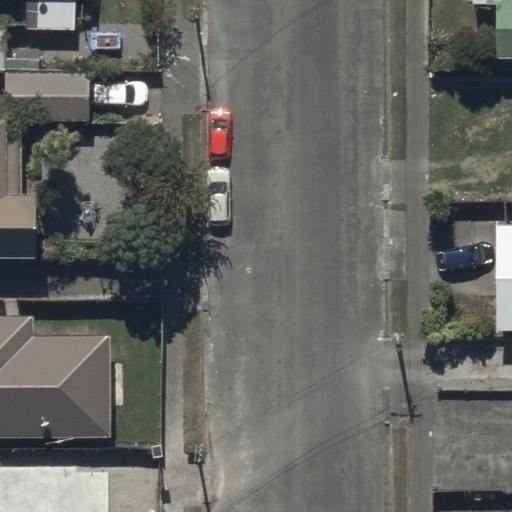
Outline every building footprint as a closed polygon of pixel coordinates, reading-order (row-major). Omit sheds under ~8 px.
[(511,0),(495,0),(496,49),(511,49),(511,0)] [(12,111),(0,111),(0,250),(37,250),(36,190),(13,191),(12,111)] [(511,215),(487,216),(487,319),(511,319),(511,215)] [(0,426),(110,426),(110,405),(122,405),(122,364),(110,364),(109,326),(35,326),(35,307),(0,307),(0,426)] [(109,511),(109,465),(0,465),(0,511),(109,511)]
